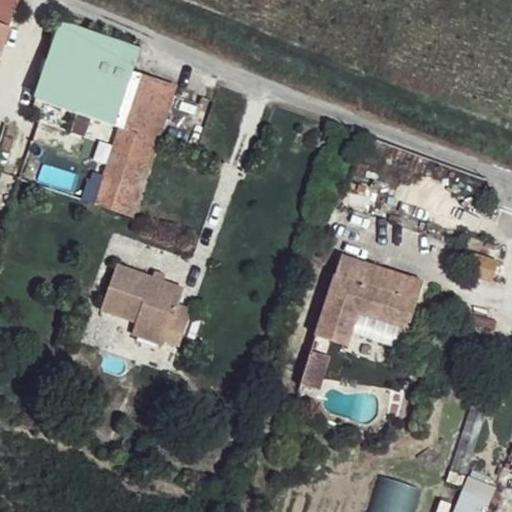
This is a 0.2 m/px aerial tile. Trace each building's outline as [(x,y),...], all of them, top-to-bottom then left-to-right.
[(0,0),(0,24),(10,28),(20,0),(0,0)] [(143,53),(64,22),(45,73),(128,102),(136,75),(143,53)] [(0,24),(0,54),(10,28),(0,24)] [(157,85),(136,75),(128,102),(125,109),(147,116),(157,85)] [(125,109),(44,78),(37,99),(119,128),(140,136),(147,116),(125,109)] [(175,92),(157,85),(147,116),(140,136),(155,142),(175,92)] [(140,136),(119,128),(89,204),(129,220),(155,142),(140,136)] [(129,220),(89,204),(80,227),(119,242),(129,220)] [(345,338),(355,307),(403,323),(418,275),(338,248),(312,328),(345,338)] [(500,261),(476,253),(466,271),(492,281),(500,261)] [(176,314),(107,290),(91,334),(126,348),(160,359),(157,366),(171,371),(186,334),(172,328),(176,314)] [(160,359),(126,348),(123,363),(154,375),(157,366),(160,359)] [(319,394),(328,359),(307,353),(298,388),(319,394)] [(404,511),(412,485),(376,475),(365,511),(404,511)] [(464,475),(449,511),(484,511),(494,486),(464,475)]
